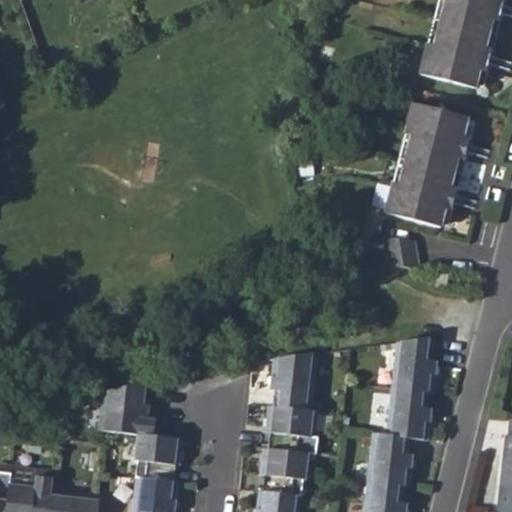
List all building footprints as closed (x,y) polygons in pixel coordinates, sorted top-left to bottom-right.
[(482,47),(489,19),(497,21),(502,0),(442,0),(430,45),(423,43),(415,73),(471,89),(476,71),(484,73),(490,49),(482,47)] [(98,15),(109,41),(128,34),(118,7),(98,15)] [(408,136),(396,186),(387,183),(379,214),(436,227),(440,211),(447,213),(453,188),(447,186),(453,161),(460,163),(466,140),(459,138),(464,117),(408,102),(400,133),(408,136)] [(413,269),(405,240),(383,237),(390,266),(413,269)] [(441,271),(440,285),(449,286),(450,272),(441,271)] [(370,448),(362,511),(407,511),(409,507),(409,502),(405,502),(407,486),(411,486),(415,455),(409,455),(411,438),(411,437),(429,440),(430,430),(433,408),(428,407),(430,391),(435,391),(438,360),(433,359),(435,339),(429,336),(394,340),(384,434),(371,433),(370,448)] [(297,511),(301,479),(303,479),(307,452),(304,452),(305,437),(308,437),(312,410),(309,410),(315,351),(272,357),(268,389),(272,389),(271,405),(266,405),(263,432),(267,432),(266,448),(261,448),(258,474),(263,475),(261,490),(257,490),(254,511),(297,511)] [(135,459),(139,459),(132,511),(177,511),(181,482),(177,482),(179,467),(183,467),(186,438),(158,435),(160,418),(151,417),(152,403),(148,403),(149,381),(107,390),(105,413),(119,414),(118,431),(138,434),(135,459)] [(510,454),(508,465),(503,465),(502,483),(498,511),(511,511),(511,432),(508,432),(505,454),(510,454)] [(0,470),(11,472),(12,464),(0,462),(0,470)] [(35,474),(53,476),(54,469),(36,467),(35,474)] [(0,511),(97,511),(100,494),(52,488),(53,476),(35,474),(34,485),(10,482),(11,472),(0,470),(0,511)]
